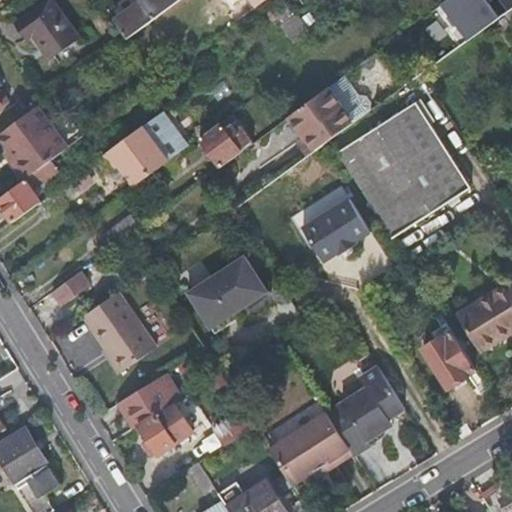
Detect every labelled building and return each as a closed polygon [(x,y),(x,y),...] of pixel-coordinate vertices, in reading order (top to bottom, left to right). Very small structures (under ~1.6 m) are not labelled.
[(81,38),(53,0),(48,0),(17,23),(28,38),(33,34),(51,59),(81,38)] [(125,0),(110,11),(130,38),(181,0),(125,0)] [(297,12),(290,3),(276,13),(283,23),(297,12)] [(312,31),(298,13),(282,25),(296,43),(312,31)] [(511,25),(511,23),(501,29),(511,46),(511,25)] [(378,57),(362,69),(374,84),(390,72),(378,57)] [(345,77),(331,88),(356,121),(371,110),(372,103),(368,97),(359,96),(345,77)] [(331,88),(290,118),(304,137),(306,140),(309,138),(317,150),(356,121),(331,88)] [(418,102),(339,152),(393,238),(473,188),(418,102)] [(69,147),(38,106),(0,134),(0,136),(11,152),(13,150),(19,158),(13,163),(25,180),(52,160),(69,147)] [(189,147),(163,112),(105,154),(113,165),(117,162),(123,171),(135,187),(189,147)] [(255,143),(235,115),(224,123),(223,122),(201,138),(222,167),(255,143)] [(306,140),(304,137),(297,143),(308,156),(317,150),(309,138),(306,140)] [(19,158),(13,150),(11,152),(7,155),(13,163),(19,158)] [(61,172),(52,160),(25,180),(0,198),(0,202),(15,222),(42,202),(34,191),(61,172)] [(113,165),(120,174),(123,171),(117,162),(113,165)] [(304,229),(326,263),(342,253),(343,255),(358,245),(357,243),(373,233),(351,199),(304,229)] [(141,227),(132,214),(98,239),(107,252),(141,227)] [(252,252),(197,290),(221,325),(277,287),(252,252)] [(85,267),(93,287),(107,281),(99,261),(85,267)] [(92,286),(82,271),(54,292),(64,306),(92,286)] [(481,352),(511,331),(511,282),(458,316),(481,352)] [(158,347),(120,292),(85,317),(107,349),(104,351),(120,374),(158,347)] [(478,369),(448,323),(433,333),(438,341),(423,351),(446,389),(478,369)] [(405,408),(381,369),(363,379),(370,389),(329,414),(351,449),(355,455),(356,456),(372,447),(367,439),(384,428),(381,423),(390,417),(405,408)] [(169,373),(124,401),(140,425),(163,410),(176,402),(184,397),(169,373)] [(124,401),(119,404),(134,429),(140,425),(124,401)] [(159,455),(186,438),(194,432),(176,402),(163,410),(140,425),(150,441),(143,445),(151,458),(158,453),(159,455)] [(256,427),(247,412),(219,430),(229,445),(256,427)] [(328,413),(271,449),(294,485),(313,473),(351,449),(328,413)] [(384,428),(393,423),(390,417),(381,423),(384,428)] [(0,441),(0,457),(33,510),(50,499),(47,494),(62,485),(25,426),(0,441)] [(355,455),(351,449),(313,473),(317,479),(355,455)] [(200,463),(189,470),(205,495),(217,488),(200,463)] [(224,500),(229,507),(232,511),(289,511),(268,480),(247,495),(238,481),(220,493),(224,500)] [(511,511),(511,480),(484,499),(492,511),(511,511)] [(53,511),(57,510),(50,499),(33,510),(34,511),(53,511)] [(232,511),(229,507),(224,500),(205,511),(232,511)]
